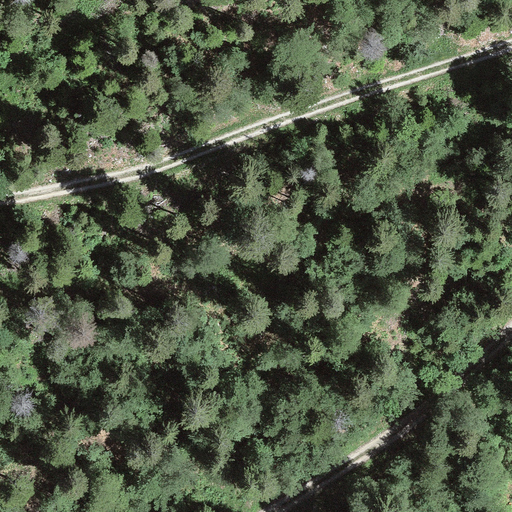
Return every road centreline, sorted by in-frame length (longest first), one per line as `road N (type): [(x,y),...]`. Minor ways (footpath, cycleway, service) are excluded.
road 1 (track): [(511,48),(134,176),(0,202)]
road 2 (track): [(511,329),(383,440),(274,511)]
